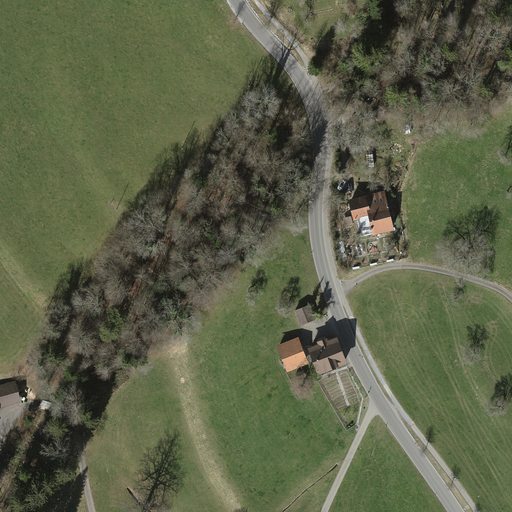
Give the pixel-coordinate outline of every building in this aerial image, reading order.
[(368,211),(389,206),(385,191),(349,200),(354,221),(358,220),(361,219),(360,217),(369,215),(368,211)] [(395,230),(389,206),(368,211),(369,215),(360,217),(361,219),(358,220),(362,236),(373,233),(374,236),(395,230)] [(343,214),(345,226),(354,224),(352,212),(343,214)] [(310,305),(295,311),(300,326),(316,320),(310,305)] [(309,364),(299,337),(277,346),(288,372),(309,364)] [(348,364),(338,337),(329,340),(328,338),(318,342),(318,344),(308,348),(319,375),(348,364)] [(0,407),(21,402),(16,381),(0,384),(0,407)]
